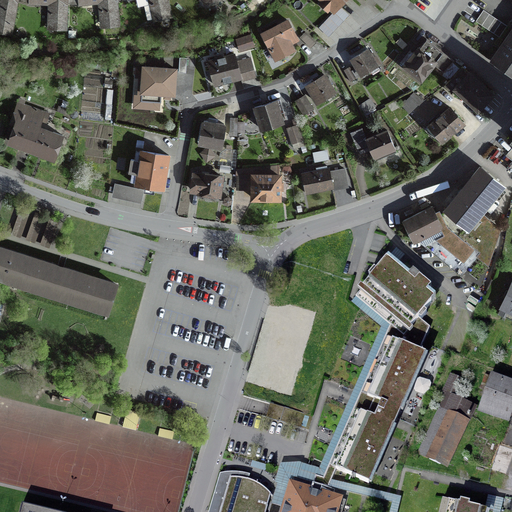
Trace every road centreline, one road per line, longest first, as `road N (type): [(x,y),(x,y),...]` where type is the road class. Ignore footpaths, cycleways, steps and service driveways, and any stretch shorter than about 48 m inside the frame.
road 1 (residential): [(511,107),(430,181),(271,249)]
road 2 (residential): [(271,249),(86,208),(0,177)]
road 3 (residential): [(271,249),(196,511)]
